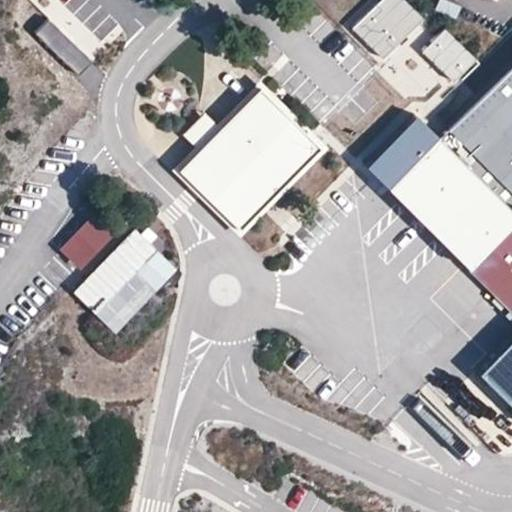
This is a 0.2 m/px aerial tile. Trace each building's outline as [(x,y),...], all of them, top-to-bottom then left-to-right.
[(406,0),(368,0),(346,22),(378,55),(420,14),(406,0)] [(80,75),(106,46),(60,5),(34,34),(80,75)] [(472,54),(440,22),(415,46),(447,79),(472,54)] [(311,45),(349,71),(363,51),(325,25),(311,45)] [(511,70),(439,144),(511,215),(511,70)] [(217,126),(195,149),(177,166),(238,225),(317,146),(256,87),(217,126)] [(180,134),(195,149),(217,126),(201,110),(180,134)] [(388,195),(439,144),(417,122),(366,173),(388,195)] [(511,239),(511,215),(439,144),(388,195),(473,279),(511,239)] [(72,267),(122,224),(102,200),(51,243),(72,267)] [(68,290),(113,334),(177,268),(150,241),(156,235),(145,224),(137,232),(131,226),(68,290)] [(511,239),(473,279),(511,316),(511,349),(480,382),(511,412),(511,239)] [(294,348),(281,363),(313,389),(326,374),(294,348)] [(445,396),(471,420),(481,409),(456,385),(445,396)]
